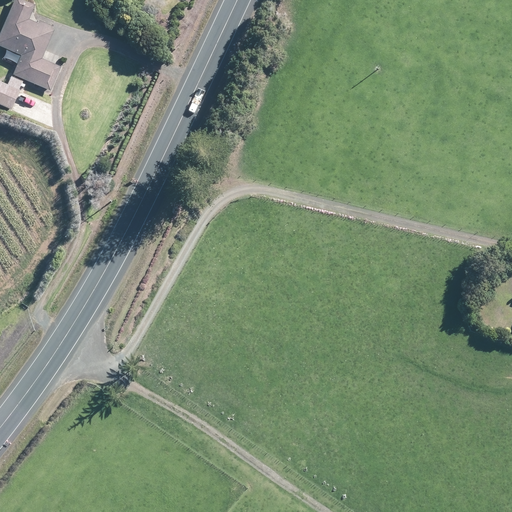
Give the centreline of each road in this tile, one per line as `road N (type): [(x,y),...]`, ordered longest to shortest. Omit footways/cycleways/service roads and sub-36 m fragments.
road 1 (unknown): [(73,319),(100,347),(120,353),(209,199),(250,179),(511,239)]
road 2 (secondary): [(234,0),(85,300),(0,422)]
